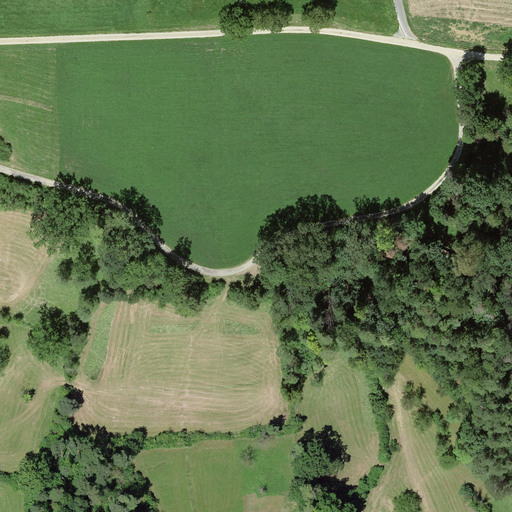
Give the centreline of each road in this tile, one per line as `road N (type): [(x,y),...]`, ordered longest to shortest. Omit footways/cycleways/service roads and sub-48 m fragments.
road 1 (track): [(0,168),(103,198),(185,266),(214,274),(238,268),(281,237),(398,210),(425,196),(454,166),(463,139),(456,52),(511,59)]
road 2 (track): [(456,52),(307,29),(0,38)]
